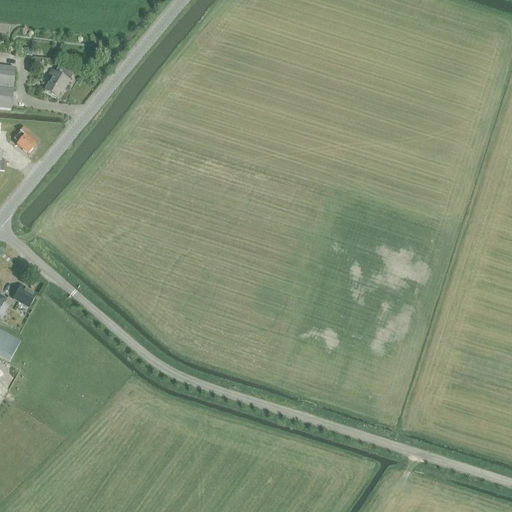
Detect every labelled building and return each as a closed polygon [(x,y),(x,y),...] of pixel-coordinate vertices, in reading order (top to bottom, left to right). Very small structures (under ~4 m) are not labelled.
[(15,69),(0,67),(0,110),(11,111),(15,69)] [(45,92),(59,100),(70,82),(69,81),(72,76),(59,68),(56,73),(52,71),(48,78),(52,80),(45,92)] [(28,158),(40,143),(25,130),(16,141),(20,145),(17,148),(28,158)] [(13,300),(29,309),(37,295),(21,286),(13,300)] [(0,359),(9,364),(21,343),(0,332),(0,359)]
